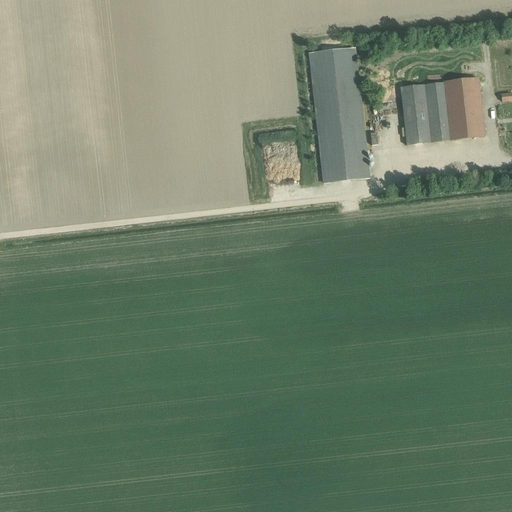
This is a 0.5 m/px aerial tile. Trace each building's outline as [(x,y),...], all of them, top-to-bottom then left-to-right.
[(354,49),(309,54),(324,184),(368,179),(354,49)] [(445,83),(445,84),(451,141),(484,137),(477,79),(445,83)] [(445,84),(426,86),(433,143),(451,141),(445,84)] [(426,86),(400,89),(406,146),(433,143),(426,86)] [(511,93),(500,95),(501,102),(511,100),(511,93)] [(368,136),(369,165),(384,164),(383,136),(368,136)]
